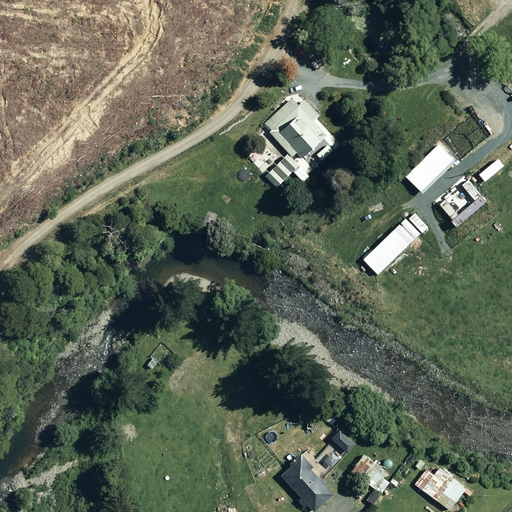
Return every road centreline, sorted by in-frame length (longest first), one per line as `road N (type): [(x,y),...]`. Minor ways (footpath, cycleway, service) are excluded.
road 1 (track): [(0,278),(56,231),(219,134),(268,78),(295,27),(325,0)]
road 2 (track): [(511,0),(440,75),(372,87),(330,81),(301,91)]
